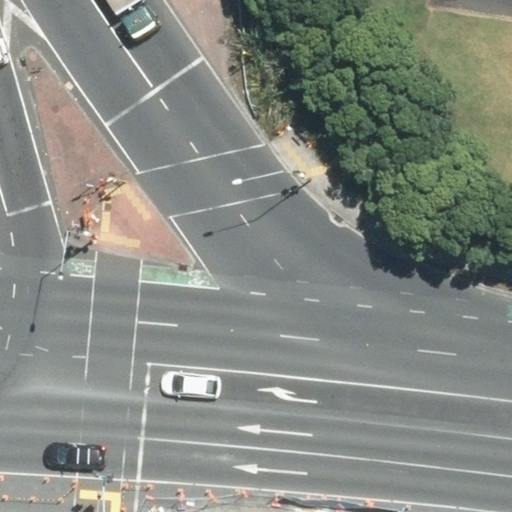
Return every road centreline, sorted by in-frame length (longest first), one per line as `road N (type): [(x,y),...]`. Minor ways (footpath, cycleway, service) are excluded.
road 1 (motorway): [(84,0),(207,171),(310,268),(454,351)]
road 2 (primary): [(507,511),(0,462)]
road 3 (primary): [(0,310),(454,351)]
